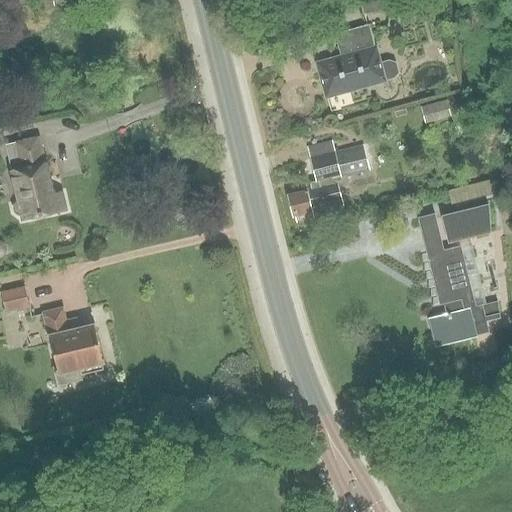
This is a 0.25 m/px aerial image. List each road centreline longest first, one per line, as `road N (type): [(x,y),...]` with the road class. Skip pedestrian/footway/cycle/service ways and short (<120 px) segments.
road 1 (secondary): [(203,0),(288,341),(321,423)]
road 2 (unknown): [(0,503),(71,494),(268,442),(298,486),(318,468)]
road 3 (track): [(259,228),(74,270),(60,288)]
road 4 (track): [(511,410),(352,443),(318,468)]
road 5 (track): [(200,54),(334,0)]
